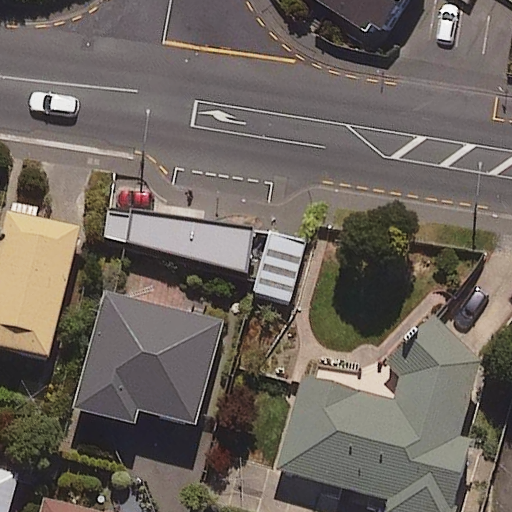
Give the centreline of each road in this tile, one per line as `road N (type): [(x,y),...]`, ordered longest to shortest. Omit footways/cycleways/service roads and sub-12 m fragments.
road 1 (tertiary): [(511,194),(157,132)]
road 2 (tertiary): [(163,71),(511,126)]
road 3 (tertiary): [(0,53),(163,71)]
road 4 (tertiary): [(157,132),(0,105)]
